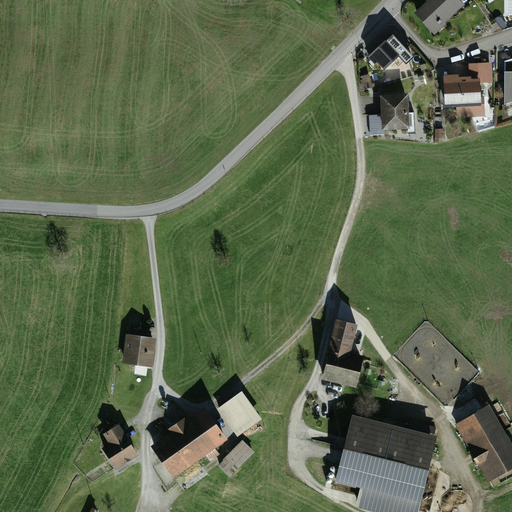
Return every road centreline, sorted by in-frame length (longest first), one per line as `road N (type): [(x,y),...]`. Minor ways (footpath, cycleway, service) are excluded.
road 1 (track): [(344,49),(363,168),(323,301),(294,339),(232,390),(194,408),(161,395)]
road 2 (tertiary): [(0,205),(116,212),(181,200),(385,8)]
road 3 (track): [(147,210),(161,395)]
road 4 (unknown): [(323,301),(349,303),(370,318),(438,409)]
road 5 (residential): [(385,8),(439,55),(511,35)]
